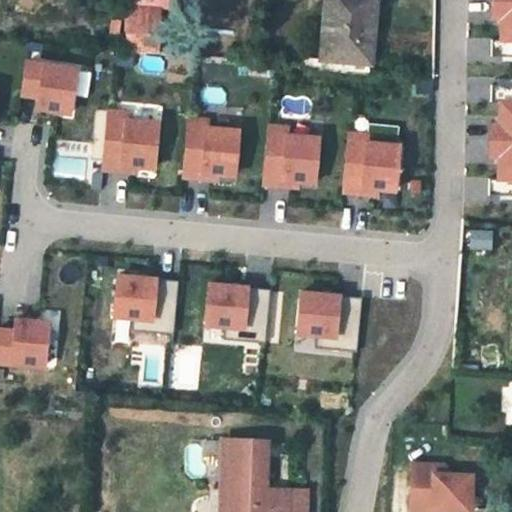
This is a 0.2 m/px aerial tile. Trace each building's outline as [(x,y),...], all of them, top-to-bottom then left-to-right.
[(375,0),(325,0),(323,24),(329,24),(327,60),(370,64),(375,0)] [(511,39),(511,0),(497,0),(497,40),(511,39)] [(159,5),(126,3),(122,46),(157,50),(159,5)] [(329,24),(323,24),(319,71),(369,74),(370,64),(327,60),(329,24)] [(74,115),(83,64),(29,55),(22,95),(40,98),(38,108),(74,115)] [(511,199),(511,95),(502,95),(502,120),(490,120),(490,154),(499,154),(499,200),(511,199)] [(242,174),(244,121),(186,119),(185,179),(221,180),(221,174),(242,174)] [(301,180),(322,181),(324,128),(267,125),(265,186),(301,188),(301,180)] [(382,188),(401,190),(406,137),(348,131),(342,193),(381,197),(382,188)] [(117,324),(175,325),(176,273),(117,273),(117,324)] [(208,278),(206,324),(228,325),(228,337),(267,339),(270,288),(253,287),(254,280),(208,278)] [(359,349),(361,290),(302,289),(300,348),(359,349)] [(0,364),(52,365),(53,314),(17,313),(17,325),(0,324),(0,364)] [(306,511),(307,492),(262,489),(262,443),(223,442),(222,511),(229,511),(306,511)] [(435,466),(415,466),(413,506),(434,506),(433,511),(472,511),(473,480),(451,479),(434,479),(435,466)] [(445,467),(435,466),(434,479),(451,479),(445,467)] [(217,511),(218,503),(199,503),(199,511),(217,511)]
